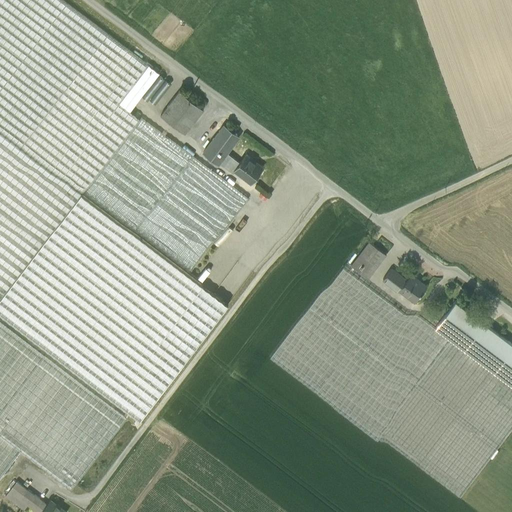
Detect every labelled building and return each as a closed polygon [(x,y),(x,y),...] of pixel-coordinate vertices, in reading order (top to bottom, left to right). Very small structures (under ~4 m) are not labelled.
[(160,65),(73,0),(0,0),(0,294),(83,186),(140,111),(120,96),(130,83),(140,91),(160,65)] [(203,102),(179,84),(161,108),(185,126),(203,102)] [(249,193),(141,110),(140,111),(83,186),(190,269),(249,193)] [(224,118),(203,145),(219,157),(220,155),(227,145),(239,129),(224,118)] [(205,131),(197,141),(202,144),(210,134),(205,131)] [(240,155),(227,145),(220,155),(233,165),(235,163),(234,162),(240,155)] [(252,151),(246,147),(240,155),(234,162),(235,163),(251,175),(262,161),(251,153),(252,151)] [(190,269),(83,186),(0,294),(0,307),(141,415),(230,298),(190,269)] [(386,245),(369,232),(359,245),(376,258),(386,245)] [(376,258),(359,245),(351,255),(368,268),(376,258)] [(511,385),(435,328),(343,259),(270,356),(460,498),(511,429),(511,385)] [(406,270),(392,259),(384,270),(399,281),(401,279),(400,278),(406,270)] [(426,276),(411,264),(406,270),(400,278),(401,279),(416,290),(426,276)] [(511,344),(455,302),(435,328),(511,385),(511,344)] [(0,430),(20,445),(72,484),(125,416),(0,318),(0,430)] [(0,471),(20,445),(0,430),(0,471)] [(36,491),(17,477),(9,487),(28,501),(36,491)] [(28,501),(9,487),(5,492),(24,506),(28,501)] [(47,500),(36,491),(28,501),(40,510),(47,500)] [(64,511),(67,509),(50,496),(47,500),(40,510),(40,511),(41,511),(64,511)]
